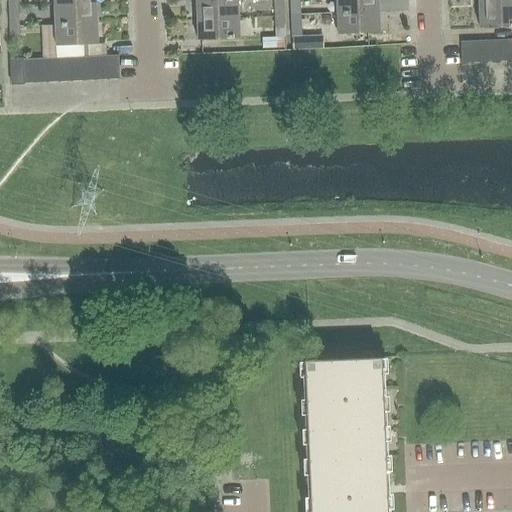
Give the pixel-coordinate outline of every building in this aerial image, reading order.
[(7,0),(8,9),(18,8),(18,0),(7,0)] [(237,0),(224,0),(196,1),(197,21),(239,19),(237,0)] [(283,0),(273,0),(274,18),(285,18),(283,0)] [(299,0),(289,0),(290,16),(301,16),(299,0)] [(378,0),(336,0),(337,15),(379,14),(378,0)] [(511,0),(478,0),(479,9),(511,7),(511,0)] [(54,27),(96,25),(95,5),(54,7),(54,27)] [(511,7),(479,9),(480,30),(511,28),(511,7)] [(9,29),(19,28),(18,8),(8,9),(9,29)] [(379,14),(337,15),(338,35),(380,34),(379,14)] [(301,16),(290,16),(291,37),(301,36),(301,16)] [(285,18),(274,18),(275,37),(285,37),(285,18)] [(239,19),(197,21),(197,42),(239,40),(239,19)] [(56,60),(59,60),(71,59),(83,58),(85,58),(85,46),(97,45),(96,25),(54,27),(56,60)] [(19,28),(9,29),(10,48),(20,48),(19,28)] [(285,37),(275,37),(261,38),(261,49),(286,48),(285,37)] [(313,37),(292,38),(293,50),(313,49),(313,37)] [(497,42),(485,43),(485,66),(497,66),(497,42)] [(509,42),(497,42),(497,66),(509,65),(509,42)] [(461,44),(461,45),(461,67),(474,67),(473,43),(461,44)] [(485,66),(485,43),(473,43),(474,67),(485,66)] [(107,82),(119,81),(118,58),(118,56),(106,57),(107,82)] [(107,82),(106,57),(94,58),(95,83),(107,82)] [(71,59),(72,84),(84,83),(83,58),(71,59)] [(94,58),(85,58),(83,58),(84,83),(95,83),(94,58)] [(59,60),(60,84),(72,84),(71,59),(59,60)] [(36,61),(36,85),(48,85),(47,60),(36,61)] [(47,60),(48,85),(60,84),(59,60),(56,60),(47,60)] [(10,62),(11,87),(12,91),(24,90),(24,86),(23,61),(10,62)] [(23,61),(24,86),(36,85),(36,61),(23,61)] [(387,511),(381,380),(380,358),(305,361),(310,511),(387,511)]
